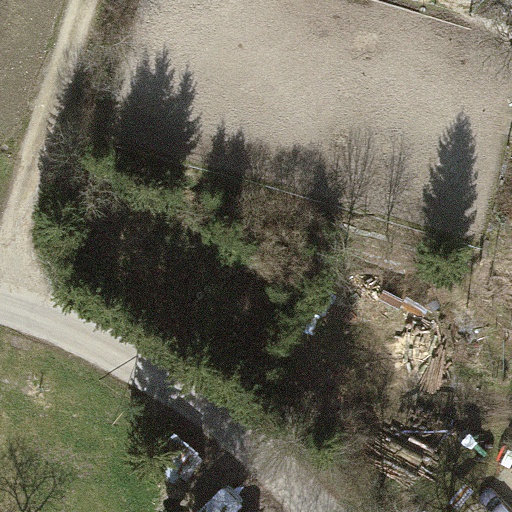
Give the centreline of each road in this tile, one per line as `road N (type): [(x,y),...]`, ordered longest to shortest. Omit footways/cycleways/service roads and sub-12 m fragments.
road 1 (tertiary): [(0,307),(96,346),(194,402),(308,511)]
road 2 (track): [(0,307),(34,153),(87,0)]
